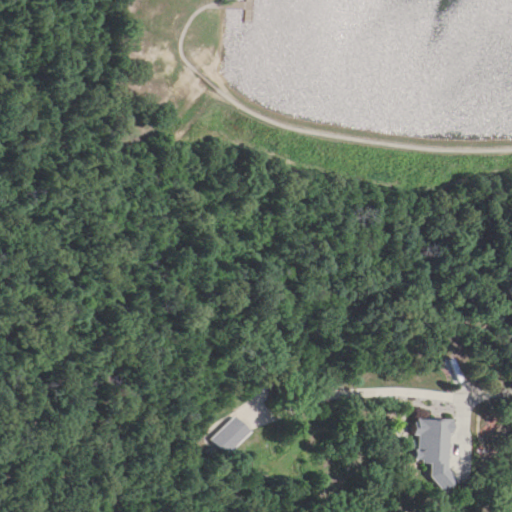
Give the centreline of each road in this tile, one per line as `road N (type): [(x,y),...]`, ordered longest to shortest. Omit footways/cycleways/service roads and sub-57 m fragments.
road 1 (residential): [(126,0),(111,511)]
road 2 (residential): [(214,7),(191,17),(176,50),(250,114),(387,148),(511,154)]
